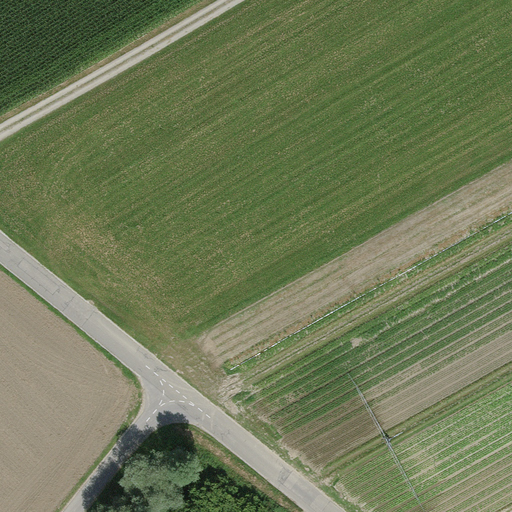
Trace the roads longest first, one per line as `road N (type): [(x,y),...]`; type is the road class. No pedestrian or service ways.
road 1 (track): [(0,133),(231,0)]
road 2 (unclassified): [(171,394),(0,248)]
road 3 (unclassified): [(327,511),(171,394)]
road 4 (unclassified): [(171,394),(76,511)]
